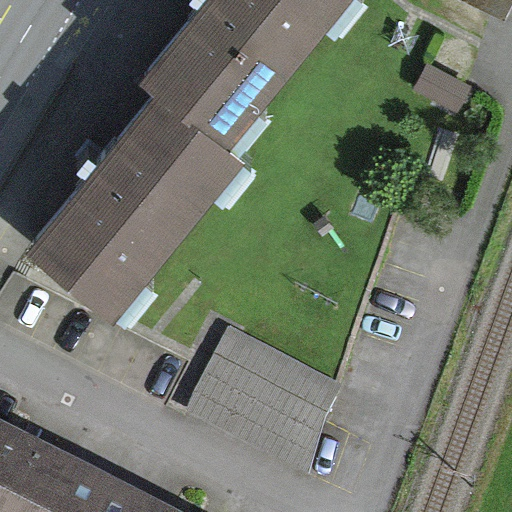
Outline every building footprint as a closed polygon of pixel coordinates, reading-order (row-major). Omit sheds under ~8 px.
[(196,0),(144,63),(162,77),(224,129),(332,0),(196,0)] [(470,0),(504,15),(511,0),(470,0)] [(428,58),(413,84),(458,109),(473,82),(428,58)] [(107,295),(238,141),(224,129),(162,77),(32,232),(107,295)] [(227,330),(187,410),(309,472),(350,392),(227,330)] [(0,511),(96,511),(108,489),(0,434),(0,511)] [(96,511),(153,511),(108,489),(96,511)]
